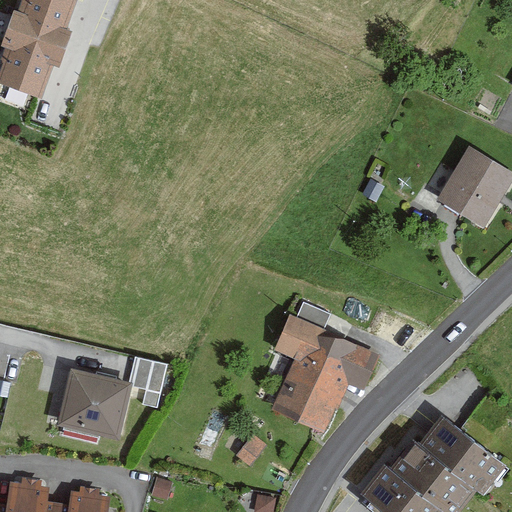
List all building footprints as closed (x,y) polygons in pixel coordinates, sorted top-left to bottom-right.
[(74,0),(29,0),(28,4),(23,2),(8,44),(15,47),(2,82),(39,96),(74,0)] [(511,186),(511,168),(473,147),(442,202),(489,228),(511,186)] [(375,354),(292,316),(277,349),(298,359),(276,408),(321,429),(344,380),(359,388),(375,354)] [(144,401),(162,404),(167,359),(133,355),(129,383),(146,385),(144,401)] [(128,385),(74,373),(62,424),(116,436),(128,385)] [(393,463),(372,490),(400,511),(451,511),(452,511),(453,511),(466,511),(483,491),(491,497),(511,469),(511,460),(451,413),(428,442),(422,438),(399,468),(393,463)] [(0,511),(106,511),(108,498),(72,493),(70,507),(46,504),(48,491),(10,485),(7,506),(0,504),(0,511)]
